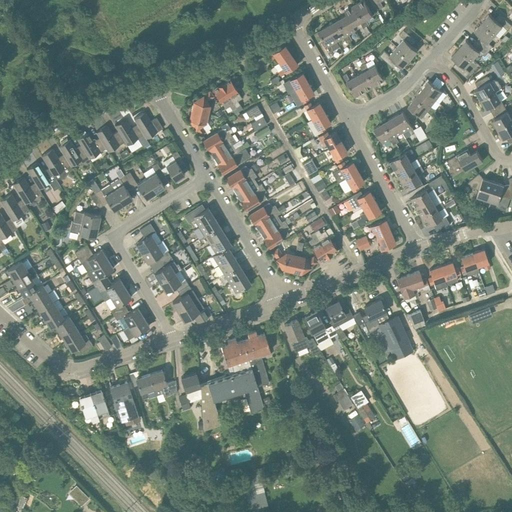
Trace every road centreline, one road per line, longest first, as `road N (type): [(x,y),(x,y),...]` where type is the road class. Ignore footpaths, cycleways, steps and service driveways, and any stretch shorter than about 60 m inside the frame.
road 1 (residential): [(173,338),(114,238),(208,175)]
road 2 (unclassified): [(0,315),(51,361),(73,368),(173,338)]
road 3 (residential): [(0,169),(75,113),(154,89)]
road 4 (residential): [(154,89),(292,21)]
road 5 (residential): [(285,301),(208,175)]
road 6 (residential): [(418,247),(347,121)]
road 7 (unclassified): [(285,301),(418,247)]
road 8 (residential): [(431,58),(457,84),(496,153),(511,158)]
